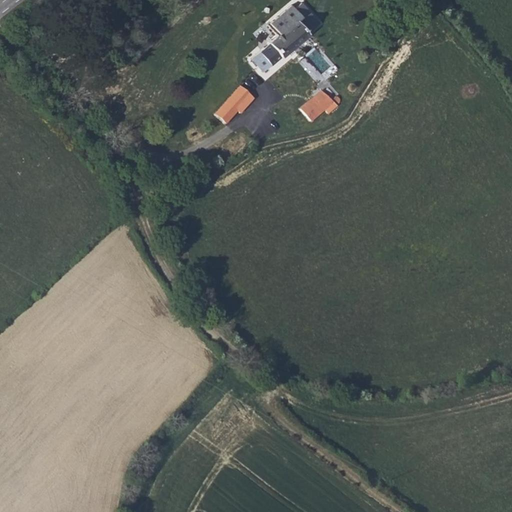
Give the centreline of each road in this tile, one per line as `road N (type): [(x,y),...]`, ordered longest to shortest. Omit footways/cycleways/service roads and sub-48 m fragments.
road 1 (track): [(0,31),(146,192),(144,227),(203,319),(275,386),(276,416),(393,511)]
road 2 (unclassified): [(146,192),(390,15),(392,0)]
